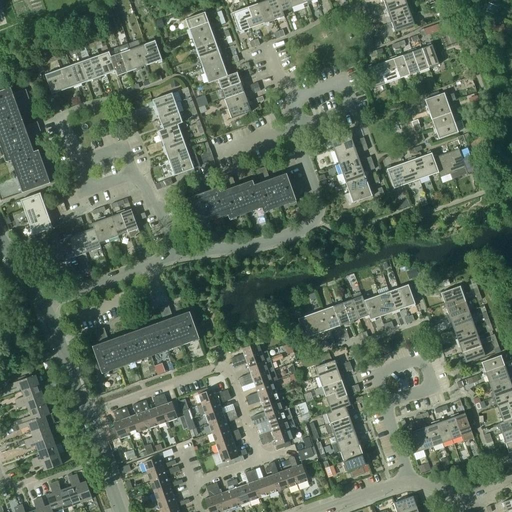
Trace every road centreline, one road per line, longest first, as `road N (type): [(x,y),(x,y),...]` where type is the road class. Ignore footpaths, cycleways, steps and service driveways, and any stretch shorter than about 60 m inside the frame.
road 1 (residential): [(202,511),(191,481),(255,452),(224,368),(84,413)]
road 2 (residential): [(292,129),(317,198),(309,223),(267,241),(173,255)]
road 3 (residential): [(389,401),(379,373),(406,362),(425,366),(433,388),(394,402)]
road 4 (residential): [(173,255),(44,300)]
